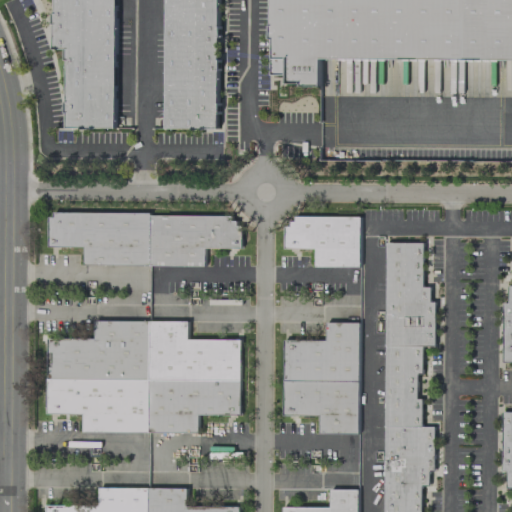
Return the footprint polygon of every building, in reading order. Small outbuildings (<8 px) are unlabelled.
[(116,0),(115,127),(91,127),(91,128),(80,128),(80,126),(65,126),(66,112),(64,112),(65,101),(66,101),(66,59),(65,59),(65,48),(53,48),(53,23),(52,23),(52,12),(54,12),(54,0),(116,0)] [(166,0),(218,0),(218,26),(219,26),(219,36),(217,36),(217,59),(218,59),(218,69),(218,101),(219,101),(219,113),(216,113),(216,127),(202,127),(202,128),(192,128),(192,127),(166,127),(166,0)] [(511,0),(511,58),(319,58),(319,85),(300,85),(301,82),(287,83),(287,74),(273,74),(273,38),(270,38),(270,24),(271,24),(271,0),(511,0)] [(53,212),(149,212),(149,215),(231,215),(231,220),(235,220),(235,225),(241,225),(241,247),(204,247),(204,264),(83,264),(84,246),(48,246),(48,217),(53,217),(53,212)] [(284,226),(284,247),(315,247),(315,266),(359,266),(359,216),(294,215),(294,221),(289,221),(289,226),(284,226)] [(385,511),(420,511),(420,485),(428,485),(428,471),(433,471),(433,426),(421,426),(421,399),(416,399),(416,373),(422,373),(422,345),(434,345),(434,302),(430,302),(430,286),(422,285),(422,242),(385,242),(385,511)] [(511,361),(502,361),(503,302),(508,302),(508,285),(511,285),(511,361)] [(94,320),(188,321),(188,338),(240,338),(240,414),(197,414),(197,431),(82,430),(83,413),(47,412),(47,337),(94,338),(94,320)] [(325,321),(360,321),(358,432),(319,432),(319,414),(283,413),(284,340),(325,340),(325,321)] [(511,411),(502,411),(501,470),(506,470),(506,488),(511,488),(511,411)] [(98,486),(188,487),(188,506),(239,506),(239,511),(45,511),(45,504),(98,504),(98,486)] [(330,489),(358,489),(357,511),(282,511),(282,507),(330,507),(330,489)]
